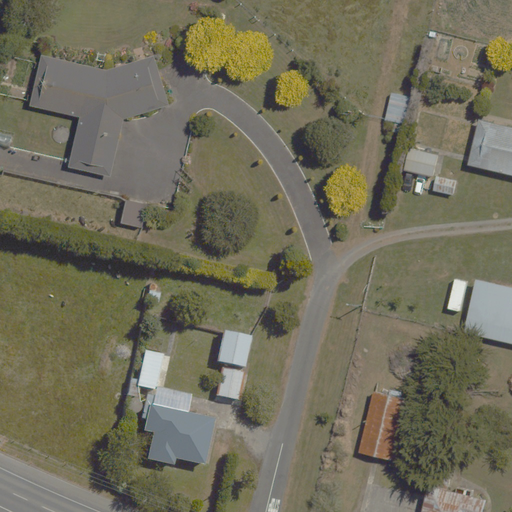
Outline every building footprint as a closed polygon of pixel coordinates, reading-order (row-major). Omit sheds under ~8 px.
[(158,58),(112,69),(43,53),(30,104),(83,118),(72,166),(113,175),(127,118),(170,107),(158,58)] [(414,91),(397,86),(389,118),(406,123),(414,91)] [(511,123),(481,116),(468,167),(511,178),(511,123)] [(444,149),(415,142),(408,169),(437,177),(444,149)] [(511,285),(479,279),(467,334),(511,343),(511,285)] [(250,335),(220,332),(217,366),(223,366),(220,397),(245,398),(250,335)] [(165,352),(143,349),(137,388),(160,391),(165,352)] [(433,405),(375,390),(360,453),(418,467),(433,405)] [(153,437),(147,465),(176,470),(178,463),(206,468),(216,419),(153,407),(147,436),(153,437)] [(487,511),(492,493),(435,479),(427,511),(487,511)]
